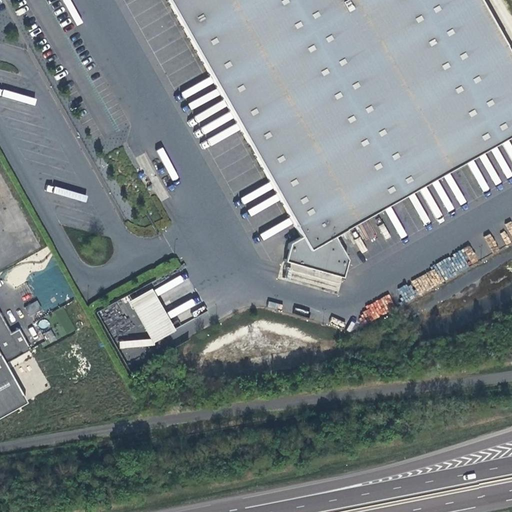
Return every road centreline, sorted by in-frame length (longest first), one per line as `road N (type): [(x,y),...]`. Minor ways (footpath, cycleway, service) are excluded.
road 1 (motorway): [(511,434),(271,498),(252,511)]
road 2 (motorway): [(511,464),(269,511)]
